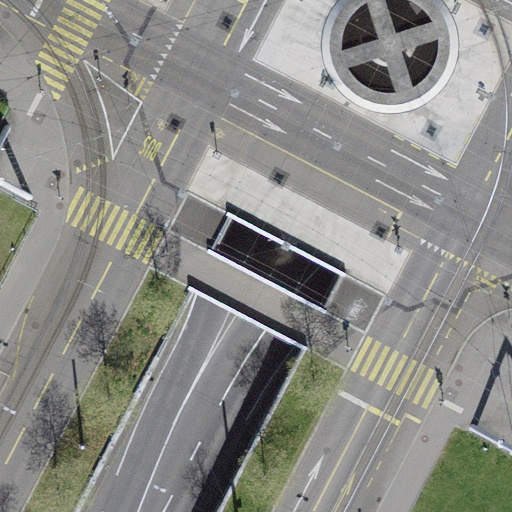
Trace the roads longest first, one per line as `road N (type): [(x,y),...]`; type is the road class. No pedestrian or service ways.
road 1 (primary): [(207,75),(0,467)]
road 2 (primary): [(326,157),(141,511)]
road 3 (primary): [(313,511),(470,210)]
road 4 (secondary): [(207,75),(470,210)]
road 5 (primary): [(326,157),(366,171),(408,172),(449,160),(483,135),(508,101)]
road 6 (primary): [(264,0),(257,58),(269,98),(293,132),(326,157)]
road 7 (secondary): [(61,0),(207,75)]
